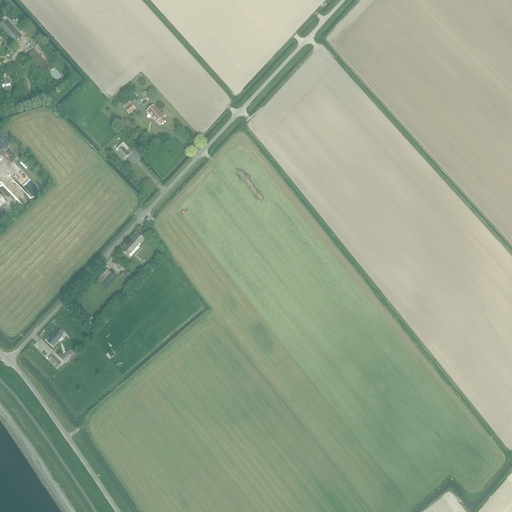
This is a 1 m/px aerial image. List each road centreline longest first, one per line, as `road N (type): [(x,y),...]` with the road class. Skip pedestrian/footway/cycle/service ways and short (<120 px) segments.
road 1 (unclassified): [(9,360),(343,0)]
road 2 (unclassified): [(9,360),(117,511)]
